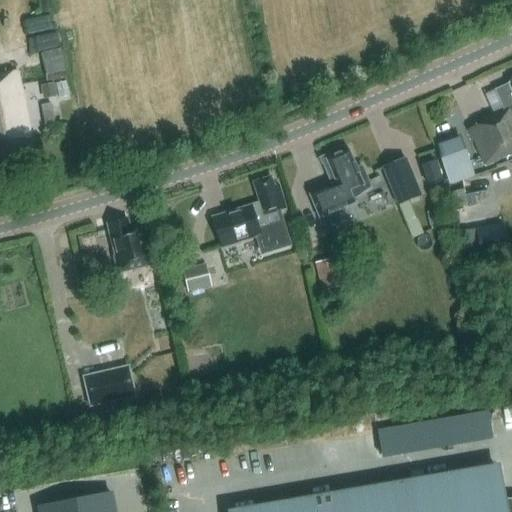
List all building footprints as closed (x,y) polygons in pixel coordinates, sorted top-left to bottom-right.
[(61,49),(41,54),(47,83),(67,79),(61,49)] [(16,73),(0,75),(0,168),(29,163),(24,139),(29,138),(16,73)] [(467,131),(484,167),(511,154),(511,78),(511,79),(507,85),(494,91),(502,108),(479,119),(482,124),(467,131)] [(57,98),(54,83),(40,86),(42,101),(57,98)] [(50,106),(40,108),(44,128),(54,126),(50,106)] [(461,138),(436,147),(449,186),(474,177),(461,138)] [(340,211),(354,205),(352,200),(370,188),(361,167),(356,169),(349,150),(331,158),(329,154),(328,155),(329,156),(320,160),(331,186),(309,195),(319,220),(320,219),(319,217),(339,209),(340,211)] [(419,193),(402,157),(380,166),(397,203),(419,193)] [(434,161),(422,166),(428,184),(440,179),(434,161)] [(260,204),(212,219),(221,248),(258,236),(263,252),(286,244),(276,212),(286,209),(279,186),(274,187),(271,178),(254,184),(260,204)] [(142,225),(124,229),(122,222),(107,225),(115,257),(114,257),(118,274),(152,265),(142,225)] [(509,256),(509,255),(503,224),(463,232),(469,262),(469,264),(509,256)] [(340,288),(333,259),(314,264),(320,292),(340,288)] [(211,287),(205,264),(181,270),(187,293),(211,287)] [(92,268),(79,271),(83,287),(96,284),(92,268)] [(134,397),(127,368),(83,378),(90,407),(134,397)] [(511,511),(511,499),(501,500),(496,468),(237,511),(511,511)] [(114,511),(111,494),(39,508),(39,511),(114,511)]
